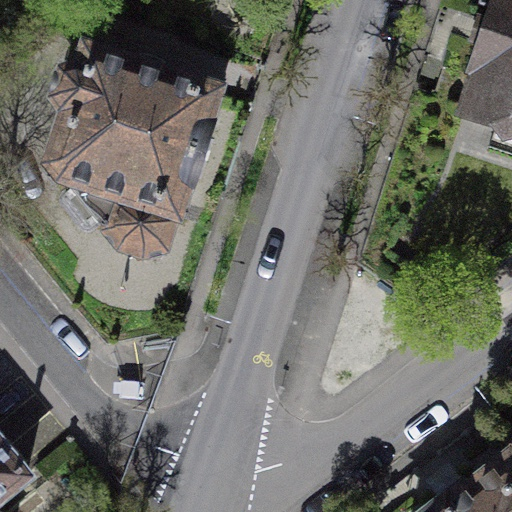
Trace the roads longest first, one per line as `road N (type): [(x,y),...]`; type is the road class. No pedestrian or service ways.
road 1 (residential): [(364,0),(212,471)]
road 2 (residential): [(511,327),(315,471),(212,471)]
road 3 (residential): [(212,471),(149,446),(94,405),(0,280)]
